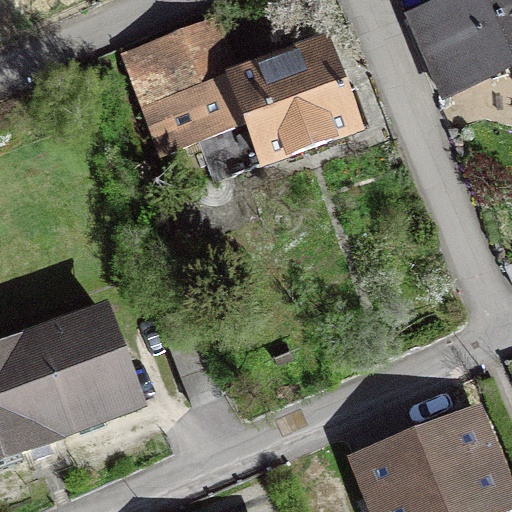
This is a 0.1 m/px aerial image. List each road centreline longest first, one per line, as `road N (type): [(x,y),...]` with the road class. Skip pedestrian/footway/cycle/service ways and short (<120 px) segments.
road 1 (residential): [(118,511),(493,340)]
road 2 (residential): [(493,340),(363,0)]
road 3 (residential): [(0,88),(198,0)]
